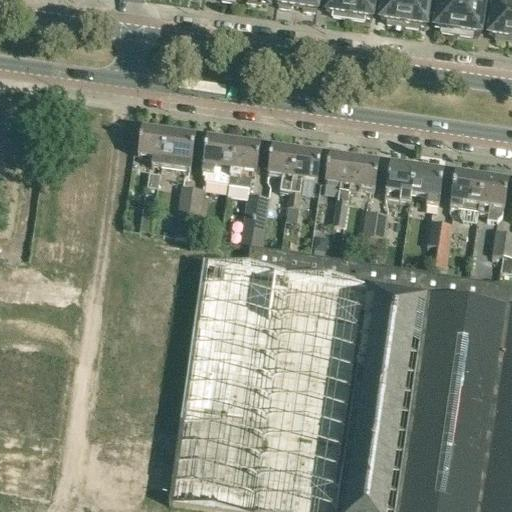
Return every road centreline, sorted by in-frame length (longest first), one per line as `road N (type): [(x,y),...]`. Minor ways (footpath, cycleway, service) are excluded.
road 1 (primary): [(0,64),(511,140)]
road 2 (primary): [(511,88),(132,34)]
road 3 (primary): [(132,34),(0,16)]
